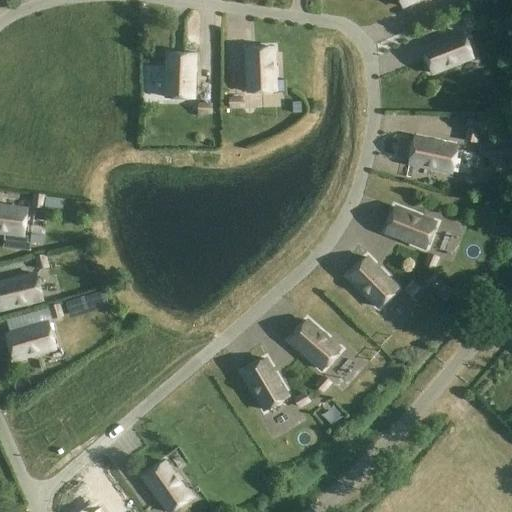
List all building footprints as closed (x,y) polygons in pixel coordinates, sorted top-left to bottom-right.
[(399,0),(404,9),(424,0),(399,0)] [(463,18),(468,28),(475,25),(471,14),(463,18)] [(463,33),(422,49),(432,74),(473,58),(463,33)] [(275,92),(273,48),(246,49),(248,93),(275,92)] [(195,55),(168,54),(166,98),(193,99),(195,55)] [(242,107),(242,99),(230,100),(230,108),(242,107)] [(211,114),(211,106),(199,105),(199,113),(211,114)] [(470,129),(467,141),(474,143),(477,131),(470,129)] [(411,165),(454,174),(459,148),(416,139),(411,165)] [(43,197),(35,196),(34,208),(42,209),(43,197)] [(0,206),(0,233),(24,236),(27,210),(0,206)] [(396,211),(386,236),(427,252),(437,227),(396,211)] [(430,255),(426,266),(433,270),(438,259),(430,255)] [(44,256),(36,258),(39,270),(47,268),(44,256)] [(348,277),(379,308),(398,289),(367,258),(348,277)] [(0,311),(43,301),(36,275),(0,283),(0,311)] [(443,303),(454,287),(439,277),(428,293),(443,303)] [(414,282),(405,291),(411,296),(419,288),(414,282)] [(59,305),(51,308),(54,319),(62,317),(59,305)] [(56,349),(48,323),(6,335),(14,361),(56,349)] [(308,323),(290,343),(323,372),(341,352),(308,323)] [(265,411),(288,397),(266,359),(242,373),(265,411)] [(322,391),(330,382),(325,376),(317,385),(322,391)] [(71,377),(43,393),(57,416),(84,399),(71,377)] [(299,406),(309,400),(305,393),(295,399),(299,406)] [(323,427),(338,415),(326,399),(311,411),(323,427)] [(297,425),(291,437),(304,444),(311,432),(297,425)] [(167,511),(175,511),(192,500),(167,464),(145,480),(167,511)]
